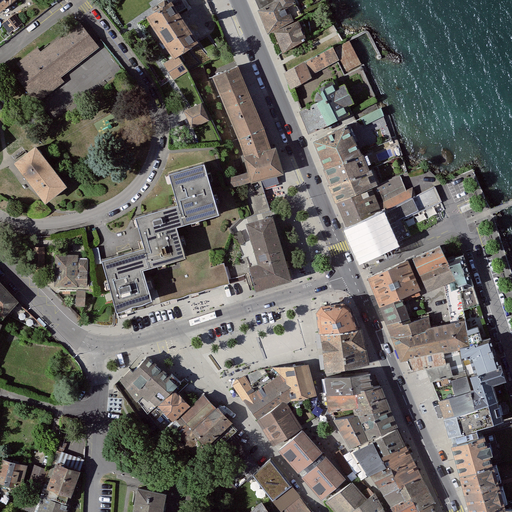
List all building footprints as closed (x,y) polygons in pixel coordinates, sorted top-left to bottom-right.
[(0,0),(0,9),(11,0),(0,0)] [(255,0),(269,34),(274,32),(294,21),(288,7),(296,2),(294,0),(255,0)] [(198,43),(170,1),(145,17),(173,59),(178,56),(198,43)] [(15,14),(2,24),(10,35),(24,25),(15,14)] [(99,47),(79,21),(41,51),(37,47),(16,63),(22,71),(16,76),(36,102),(63,81),(60,77),(99,47)] [(274,32),(283,52),(310,37),(303,21),(299,23),(298,21),(274,32)] [(349,40),(334,47),(347,70),(361,63),(349,40)] [(286,70),(284,71),(290,87),(312,76),(311,73),(338,58),(332,45),(286,70)] [(178,56),(173,59),(164,64),(174,78),(187,70),(178,56)] [(213,76),(227,107),(252,96),(239,65),(213,76)] [(322,96),(299,109),(309,132),(351,111),(348,104),(354,101),(344,82),(336,86),(333,78),(317,85),(322,96)] [(266,127),(252,96),(227,107),(239,137),(266,127)] [(203,103),(185,110),(187,114),(193,127),(208,120),(203,103)] [(324,167),(361,151),(346,122),(313,139),(324,167)] [(273,147),(266,127),(239,137),(244,155),(273,147)] [(67,185),(35,145),(15,162),(46,202),(67,185)] [(278,146),(273,147),(244,155),(249,172),(251,177),(251,179),(252,182),(262,179),(278,174),(286,172),(278,146)] [(330,184),(369,168),(362,151),(361,151),(324,167),(323,167),(330,184)] [(101,260),(116,311),(118,311),(153,300),(143,270),(186,257),(177,226),(220,214),(214,192),(205,163),(170,173),(178,204),(136,217),(144,247),(101,260)] [(373,187),(380,184),(372,167),(369,168),(330,184),(328,184),(335,201),(336,201),(373,187)] [(231,182),(232,187),(236,186),(252,182),(251,179),(251,177),(249,172),(230,178),(231,182)] [(413,197),(416,195),(414,187),(407,190),(401,175),(380,184),(373,187),(384,212),(413,197)] [(242,217),(271,210),(269,204),(262,179),(252,182),(236,186),(232,187),(242,217)] [(153,300),(118,311),(119,315),(230,283),(225,263),(211,267),(211,251),(227,250),(233,234),(230,229),(242,217),(232,187),(214,192),(220,214),(177,226),(186,257),(143,270),(153,300)] [(347,228),(384,212),(373,187),(336,201),(347,228)] [(384,212),(347,228),(348,231),(361,260),(398,242),(411,235),(403,219),(419,212),(413,197),(384,212)] [(260,219),(272,261),(285,257),(274,216),(260,219)] [(272,261),(260,219),(247,223),(259,264),(272,261)] [(240,231),(233,235),(238,245),(246,242),(240,231)] [(413,255),(420,273),(448,261),(447,259),(440,243),(413,255)] [(45,247),(33,247),(33,262),(45,262),(45,247)] [(81,254),(57,253),(55,287),(77,287),(77,306),(85,306),(85,289),(88,289),(89,259),(80,258),(81,254)] [(448,261),(456,278),(459,284),(464,310),(479,304),(464,254),(447,259),(448,261)] [(292,278),(285,257),(272,261),(259,264),(250,267),(256,288),(292,278)] [(407,259),(388,267),(400,297),(402,296),(421,289),(407,259)] [(456,278),(448,261),(420,273),(428,290),(442,284),(456,278)] [(381,305),(400,297),(388,267),(367,276),(381,305)] [(456,278),(442,284),(449,317),(465,315),(464,310),(459,284),(456,278)] [(19,301),(3,284),(0,285),(0,312),(5,316),(16,304),(19,301)] [(410,317),(402,296),(400,297),(381,305),(388,324),(410,317)] [(331,304),(340,332),(358,329),(348,305),(342,302),(331,304)] [(340,332),(331,304),(321,305),(317,310),(320,334),(340,332)] [(409,359),(444,351),(439,326),(431,327),(428,316),(411,320),(410,317),(388,324),(404,360),(409,359)] [(465,320),(439,326),(444,351),(461,348),(470,346),(467,332),(465,320)] [(320,334),(322,350),(365,344),(361,329),(358,329),(340,332),(320,334)] [(480,329),(467,332),(470,346),(483,342),(480,329)] [(473,356),(478,372),(498,366),(489,340),(483,342),(470,346),(461,348),(462,360),(473,356)] [(369,364),(365,344),(322,350),(324,362),(325,372),(369,364)] [(425,367),(446,362),(444,351),(409,359),(413,369),(425,367)] [(143,383),(158,367),(147,357),(134,371),(131,368),(119,381),(136,397),(146,386),(143,383)] [(446,362),(425,367),(436,390),(450,386),(448,377),(451,376),(448,361),(446,362)] [(285,380),(291,385),(312,383),(308,363),(272,368),(285,380)] [(501,365),(498,366),(478,372),(470,375),(475,388),(470,390),(476,407),(499,400),(494,384),(506,380),(501,365)] [(146,386),(136,397),(137,399),(141,394),(147,399),(148,398),(155,403),(156,402),(171,385),(174,382),(158,367),(143,383),(146,386)] [(246,375),(261,397),(285,380),(272,368),(258,370),(246,375)] [(370,372),(350,374),(353,393),(356,392),(361,391),(361,389),(373,386),(370,372)] [(326,394),(353,393),(350,374),(323,377),(326,394)] [(261,397),(246,375),(236,379),(233,385),(244,400),(248,406),(261,397)] [(455,394),(470,390),(466,375),(451,379),(455,394)] [(261,397),(248,406),(257,419),(281,401),(287,403),(291,400),(291,385),(285,380),(261,397)] [(190,403),(203,392),(199,388),(187,382),(178,390),(190,403)] [(315,395),(312,383),(291,385),(291,400),(315,395)] [(190,403),(178,390),(171,385),(156,402),(173,420),(190,403)] [(356,392),(357,404),(370,402),(386,398),(381,385),(373,386),(361,389),(361,391),(356,392)] [(470,390),(455,394),(438,400),(444,417),(476,407),(470,390)] [(191,429),(215,405),(209,399),(203,392),(190,403),(173,420),(162,431),(173,446),(191,429)] [(329,412),(353,409),(358,407),(357,404),(356,392),(353,393),(326,394),(329,412)] [(386,398),(370,402),(373,411),(390,408),(386,398)] [(476,407),(444,417),(452,444),(459,474),(493,465),(490,454),(494,453),(491,445),(488,445),(484,434),(480,435),(478,427),(504,420),(499,400),(476,407)] [(301,426),(287,403),(281,401),(257,419),(273,445),(301,426)] [(173,420),(156,402),(155,403),(147,412),(162,431),(173,420)] [(357,414),(373,411),(370,402),(357,404),(358,407),(353,409),(357,414)] [(231,420),(217,404),(215,405),(191,429),(173,446),(171,447),(180,458),(200,439),(206,445),(231,420)] [(396,425),(390,408),(373,411),(357,414),(367,439),(396,425)] [(367,439),(357,414),(332,419),(350,447),(367,439)] [(381,456),(406,444),(397,428),(372,440),(381,456)] [(343,479),(302,432),(281,450),(298,470),(303,465),(309,472),(304,476),(322,497),(343,479)] [(252,473),(260,466),(232,434),(213,451),(236,480),(244,473),(248,477),(252,473)] [(67,443),(61,440),(57,450),(64,452),(67,443)] [(369,475),(370,474),(386,466),(381,456),(372,440),(352,450),(369,475)] [(399,486),(422,477),(406,444),(381,456),(386,466),(389,464),(399,486)] [(272,499),(291,484),(270,457),(260,466),(252,473),(272,499)] [(0,482),(22,489),(28,466),(3,459),(0,470),(0,482)] [(57,463),(44,497),(67,505),(69,496),(73,498),(81,472),(57,463)] [(49,470),(33,464),(28,479),(44,485),(49,470)] [(370,474),(383,494),(399,486),(389,464),(386,466),(370,474)] [(484,511),(506,506),(493,465),(459,474),(470,511),(484,511)] [(422,477),(399,486),(406,500),(411,497),(418,510),(432,503),(434,502),(422,477)] [(334,511),(348,511),(367,498),(352,481),(325,502),(334,511)] [(162,511),(165,489),(137,482),(132,511),(162,511)] [(285,511),(309,511),(311,510),(291,484),(272,499),(281,511),(284,509),(285,511)] [(383,494),(392,506),(406,500),(399,486),(383,494)] [(383,511),(381,509),(374,494),(367,498),(348,511),(383,511)] [(34,511),(39,503),(28,496),(22,507),(21,508),(22,509),(26,511),(27,511),(34,511)] [(67,511),(69,506),(67,505),(44,497),(38,511),(67,511)] [(411,497),(406,500),(392,506),(395,511),(413,511),(418,510),(411,497)] [(269,511),(261,501),(248,511),(269,511)] [(436,511),(432,503),(418,510),(413,511),(436,511)]
